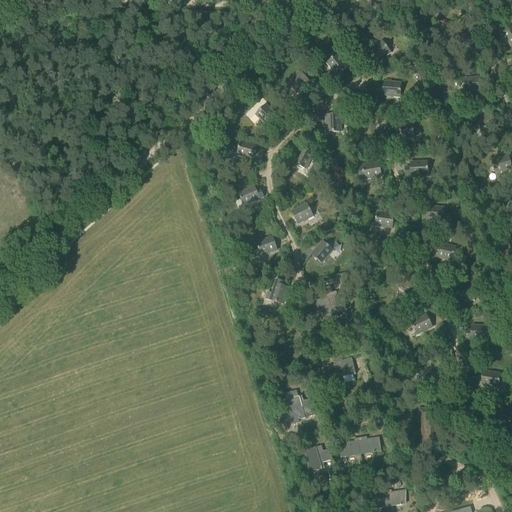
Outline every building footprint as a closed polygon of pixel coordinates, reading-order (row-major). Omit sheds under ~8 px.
[(511,25),(508,28),(502,32),(511,46),(511,25)] [(473,41),(474,34),(458,32),(457,37),(456,37),(455,45),(473,48),(474,41),(473,41)] [(386,45),(382,41),(369,50),(373,55),(372,56),(376,62),(391,51),(386,45)] [(348,66),(338,54),(334,57),(333,57),(327,61),(338,75),(344,71),(343,70),(348,66)] [(304,76),(299,71),(288,82),(292,86),(291,87),(297,92),(309,80),(305,75),(304,76)] [(372,85),(381,80),(378,74),(369,79),(372,85)] [(481,83),(480,76),(464,78),(465,84),(464,84),(464,92),(482,90),(482,83),(481,83)] [(385,81),(384,86),(377,85),(376,94),(383,95),(401,96),(401,88),(400,88),(401,82),(385,81)] [(277,116),(266,104),(262,108),(261,108),(256,113),(268,126),(273,121),(272,120),(277,116)] [(493,118),(489,112),(476,121),(479,126),(478,126),(482,133),(497,123),(494,117),(493,118)] [(341,131),(340,113),(333,114),(333,115),(326,115),(327,131),(333,131),(333,132),(341,131)] [(413,129),(413,123),(397,123),(397,130),(396,130),(396,137),(414,137),(414,129),(413,129)] [(262,160),(264,154),(255,152),(257,145),(241,141),(240,146),(239,146),(237,154),(262,160)] [(307,150),(302,147),(294,161),(299,164),(298,164),(305,168),(314,152),(308,149),(307,150)] [(510,162),(508,155),(493,160),(494,165),(493,166),(495,173),(511,168),(511,166),(511,162),(510,162)] [(427,167),(427,161),(411,162),(411,168),(410,168),(411,175),(429,174),(428,167),(427,167)] [(380,169),(379,162),(363,164),(364,170),(363,171),(364,178),(382,175),(381,168),(380,169)] [(256,192),(254,186),(239,192),(241,197),(240,197),(243,205),(260,198),(257,191),(256,192)] [(309,209),(306,203),(292,210),(295,216),(294,217),(297,223),(313,215),(310,208),(309,209)] [(253,216),(258,212),(254,206),(249,210),(253,216)] [(443,213),(444,207),(428,206),(427,213),(426,213),(426,220),(444,221),(444,213),(443,213)] [(393,221),(394,214),(378,212),(377,217),(376,217),(375,225),(393,227),(394,221),(393,221)] [(274,243),(272,236),(257,241),(259,247),(258,247),(260,255),(277,249),(275,242),(274,243)] [(327,245),(323,241),(312,253),(317,257),(316,258),(321,263),(333,249),(328,244),(327,245)] [(454,252),(455,246),(439,243),(438,250),(437,250),(436,256),(453,260),(455,252),(454,252)] [(415,279),(410,273),(398,284),(402,288),(401,289),(407,295),(420,283),(416,278),(415,279)] [(283,302),(288,287),(281,285),(282,284),(275,282),(270,299),(277,302),(278,301),(283,302)] [(473,291),(473,285),(457,286),(457,292),(456,292),(457,299),(475,299),(474,291),(473,291)] [(330,287),(325,289),(334,319),(335,320),(340,319),(337,310),(346,308),(342,294),(337,295),(336,293),(332,294),(330,287)] [(334,319),(325,289),(321,290),(323,299),(313,302),(318,316),(323,315),(325,322),(334,319)] [(429,320),(426,314),(411,321),(414,327),(413,327),(416,334),(433,326),(430,320),(429,320)] [(472,325),(472,331),(466,331),(465,339),(471,339),(488,339),(489,332),(488,332),(488,326),(472,325)] [(337,354),(342,377),(356,374),(353,361),(343,363),(341,353),(337,354)] [(328,381),(342,377),(337,354),(332,356),(334,365),(325,367),(328,381)] [(443,384),(453,371),(447,367),(448,366),(443,362),(432,376),(438,381),(438,380),(443,384)] [(499,379),(500,373),(484,370),(483,377),(482,377),(481,384),(498,387),(500,379),(499,379)] [(302,396),(286,401),(289,411),(290,411),(307,406),(315,404),(313,399),(303,402),(302,396)] [(316,409),(315,404),(307,406),(290,411),(289,411),(293,425),(300,423),(299,420),(315,416),(314,410),(316,409)] [(511,411),(501,408),(499,413),(495,411),(492,419),(496,421),(511,425),(511,411)] [(434,447),(434,412),(421,412),(421,436),(419,436),(419,440),(421,440),(421,447),(434,447)] [(381,452),(379,438),(358,441),(360,455),(381,452)] [(360,455),(358,441),(338,444),(340,458),(360,455)] [(306,462),(331,455),(330,450),(318,453),(317,448),(303,452),(306,462)] [(331,455),(306,462),(309,472),(324,469),(323,463),(332,461),(331,455)] [(406,505),(406,491),(385,494),(387,511),(393,511),(393,507),(402,505),(406,505)] [(387,511),(385,494),(364,497),(365,507),(373,506),(373,509),(382,508),(382,511),(387,511)]
